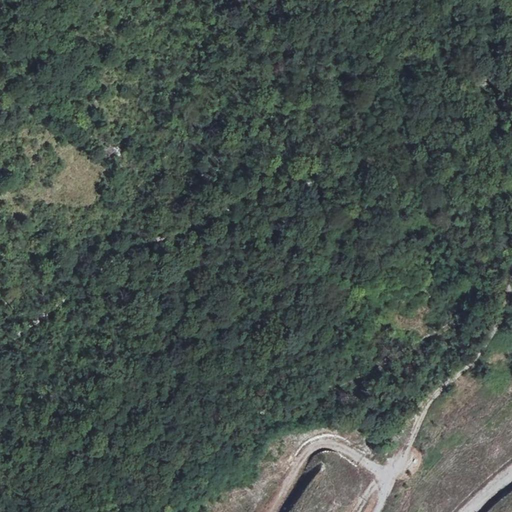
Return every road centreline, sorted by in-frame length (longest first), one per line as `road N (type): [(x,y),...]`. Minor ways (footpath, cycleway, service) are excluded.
road 1 (track): [(511,54),(393,152),(144,241),(0,346)]
road 2 (track): [(387,475),(438,388),(480,352),(511,285)]
road 3 (track): [(387,475),(322,441),(303,453),(267,511)]
